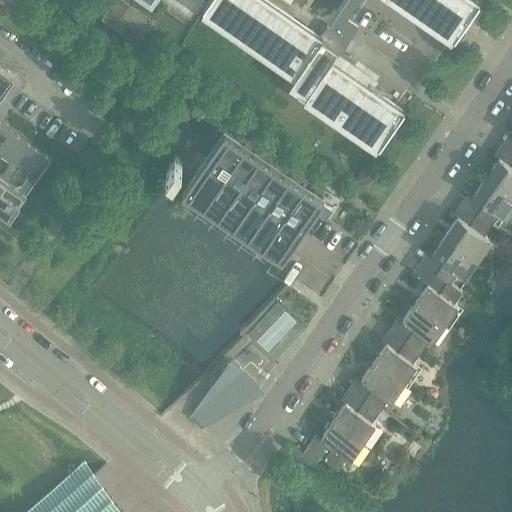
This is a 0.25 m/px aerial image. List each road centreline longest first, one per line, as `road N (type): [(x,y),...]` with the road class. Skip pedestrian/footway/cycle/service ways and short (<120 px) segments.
road 1 (residential): [(201,487),(286,386),(511,64)]
road 2 (residential): [(201,487),(0,318)]
road 3 (residential): [(0,344),(188,500)]
